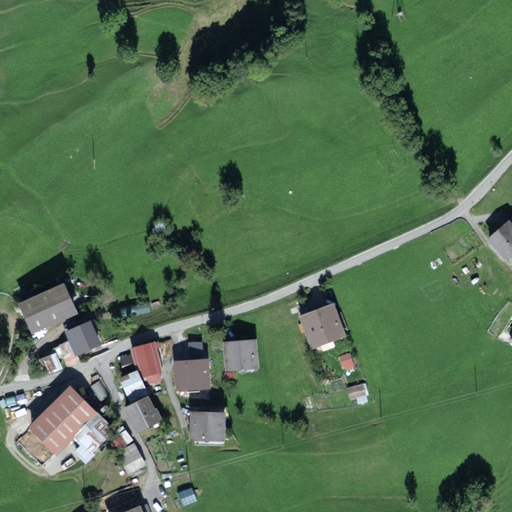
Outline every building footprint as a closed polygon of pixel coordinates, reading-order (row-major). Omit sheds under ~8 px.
[(511,219),(489,239),(496,248),(504,257),(510,252),(511,254),(511,219)] [(168,227),(159,221),(153,230),(162,236),(168,227)] [(74,312),(62,286),(21,305),(33,331),(74,312)] [(341,334),(331,307),(305,317),(311,333),(309,334),(313,344),(341,334)] [(99,344),(89,322),(67,332),(75,351),(76,354),(99,344)] [(74,351),(70,342),(61,346),(65,356),(74,351)] [(160,371),(154,349),(159,348),(157,342),(153,343),(153,344),(132,349),(138,370),(139,370),(140,376),(160,371)] [(253,342),(226,344),(228,368),(255,365),(253,342)] [(74,351),(65,356),(62,357),(67,368),(73,366),(80,363),(76,354),(75,351),(74,351)] [(60,368),(55,355),(41,360),(46,374),(60,368)] [(207,386),(205,362),(177,364),(178,388),(207,386)] [(146,394),(137,373),(122,380),(132,401),(146,394)] [(95,414),(70,389),(31,427),(56,452),(95,414)] [(156,417),(147,398),(140,402),(140,401),(125,408),(136,431),(157,421),(159,424),(163,422),(159,415),(156,417)] [(221,438),(222,415),(194,414),(193,438),(221,438)] [(79,441),(83,445),(76,452),(78,454),(85,462),(93,455),(91,453),(102,441),(101,440),(112,430),(101,419),(79,441)] [(132,440),(125,431),(120,434),(127,444),(132,440)] [(125,446),(119,438),(112,444),(117,451),(125,446)] [(137,450),(134,444),(118,452),(129,473),(144,465),(136,451),(137,450)]
